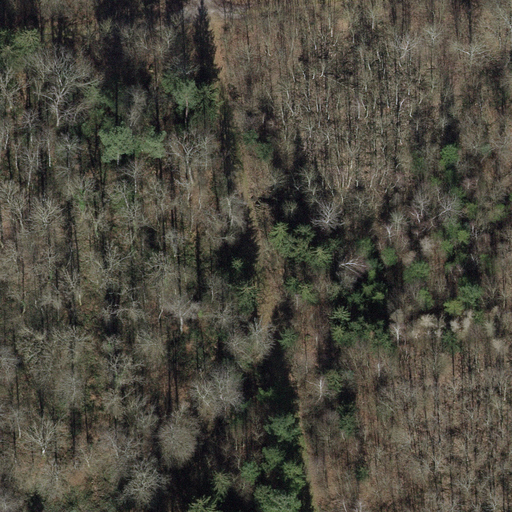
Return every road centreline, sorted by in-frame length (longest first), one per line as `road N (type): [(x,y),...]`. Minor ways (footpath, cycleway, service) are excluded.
road 1 (track): [(205,15),(312,511)]
road 2 (track): [(0,39),(325,0)]
